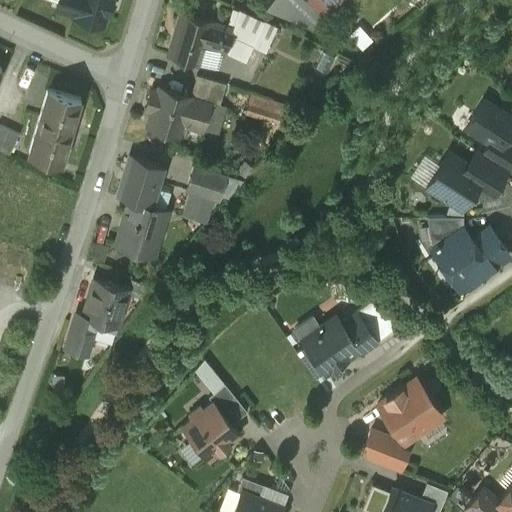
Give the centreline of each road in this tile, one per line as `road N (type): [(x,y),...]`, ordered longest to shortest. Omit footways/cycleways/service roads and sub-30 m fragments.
road 1 (residential): [(126,78),(0,469)]
road 2 (residential): [(126,78),(0,18)]
